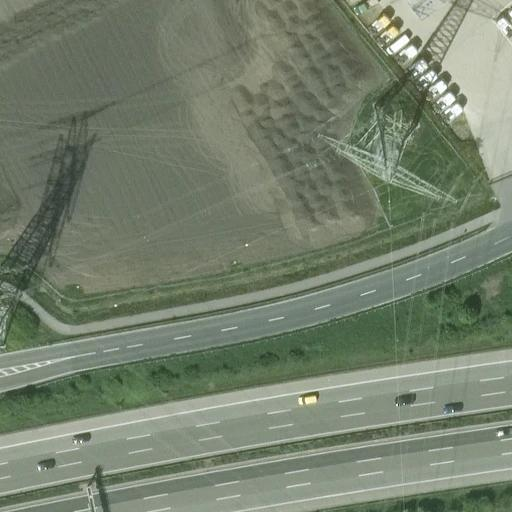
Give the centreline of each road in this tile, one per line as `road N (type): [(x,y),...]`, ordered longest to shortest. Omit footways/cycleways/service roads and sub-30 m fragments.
road 1 (unclassified): [(0,372),(360,295),(511,235)]
road 2 (motorway): [(511,385),(308,413),(0,472)]
road 3 (motorway): [(171,511),(511,457)]
